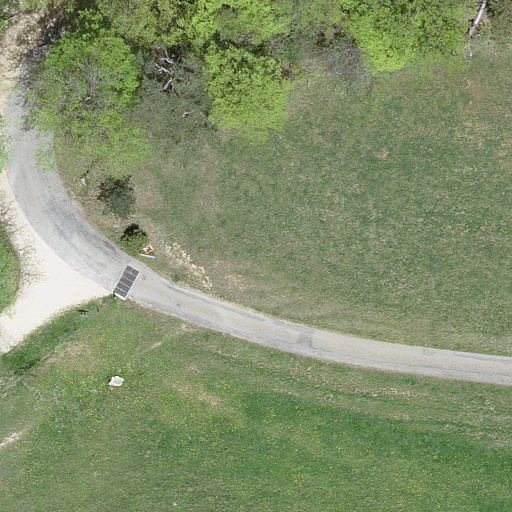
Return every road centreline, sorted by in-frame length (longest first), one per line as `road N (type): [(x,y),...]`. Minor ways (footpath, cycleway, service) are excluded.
road 1 (unclassified): [(511,370),(338,349),(193,305),(97,257)]
road 2 (unclassified): [(102,0),(47,53),(33,79),(27,136),(42,199),(97,257)]
